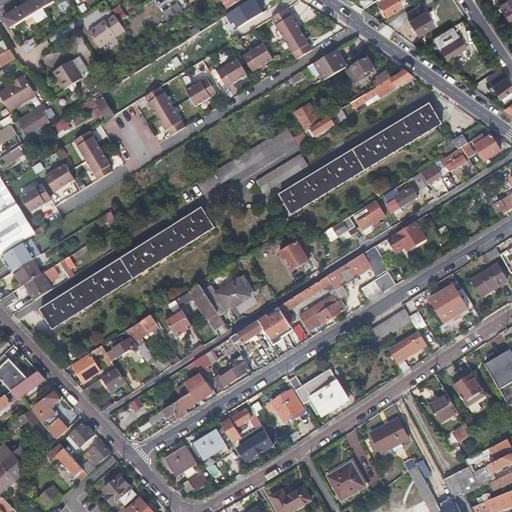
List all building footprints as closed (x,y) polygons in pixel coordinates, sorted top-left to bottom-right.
[(11,28),(33,16),(37,23),(48,17),(43,9),(55,3),(53,0),(35,0),(4,18),(11,28)] [(165,0),(156,6),(157,8),(158,9),(137,23),(141,29),(162,16),(167,22),(182,12),(173,0),(165,0)] [(384,0),(379,3),(387,16),(402,7),(397,0),(384,0)] [(511,0),(496,0),(500,5),(499,6),(498,6),(502,11),(501,12),(506,19),(511,15),(511,0)] [(408,15),(411,20),(424,12),(421,7),(408,15)] [(287,9),(271,18),(297,60),(313,50),(287,9)] [(408,22),(412,29),(417,36),(433,26),(425,12),(424,12),(411,20),(408,22)] [(105,20),(89,31),(100,48),(125,31),(115,16),(106,22),(105,20)] [(26,51),(32,47),(38,43),(34,38),(22,45),(26,51)] [(441,51),(443,55),(446,60),(464,48),(459,40),(441,51)] [(273,59),(264,43),(243,56),(253,72),(273,59)] [(11,50),(8,52),(6,53),(3,50),(0,51),(0,69),(17,59),(11,50)] [(325,80),(336,73),(346,67),(337,51),(315,64),(325,80)] [(72,59),(54,71),(66,89),(90,73),(79,56),(73,61),(72,59)] [(375,67),(369,56),(347,69),(356,82),(366,75),(365,73),(375,67)] [(248,75),(238,59),(218,72),(227,87),(248,75)] [(352,101),(351,102),(354,107),(378,93),(380,96),(412,75),(404,69),(390,78),(375,87),(364,94),(352,101)] [(372,82),(375,87),(390,78),(385,70),(375,76),(377,79),(372,82)] [(486,78),(489,83),(492,88),(492,89),(497,97),(500,96),(504,103),(511,97),(511,87),(500,70),(486,78)] [(14,88),(1,96),(11,112),(37,95),(25,77),(16,83),(18,85),(14,88)] [(207,78),(187,91),(197,106),(217,94),(207,78)] [(161,87),(147,96),(150,102),(149,103),(166,131),(168,130),(172,136),(186,128),(161,87)] [(362,90),(350,98),(352,101),(364,94),(362,90)] [(86,112),(92,109),(98,105),(100,106),(94,110),(99,118),(105,115),(108,120),(115,115),(101,93),(82,106),(86,112)] [(511,102),(503,109),(511,115),(511,102)] [(305,128),(311,123),(318,119),(308,103),(295,111),(305,128)] [(442,124),(436,114),(430,105),(281,194),(292,215),(442,124)] [(29,135),(37,129),(46,124),(41,114),(44,112),(40,106),(35,109),(20,120),(29,135)] [(317,136),(326,130),(335,125),(332,120),(336,118),(333,113),(311,126),(317,136)] [(0,121),(3,127),(13,122),(10,116),(0,121)] [(54,124),(58,131),(71,123),(67,116),(54,124)] [(59,132),(58,131),(54,124),(47,129),(52,137),(59,132)] [(0,132),(0,143),(17,133),(12,125),(0,132)] [(210,190),(293,139),(292,138),(286,128),(203,180),(210,190)] [(293,139),(294,140),(295,141),(294,142),(301,150),(307,146),(302,137),(310,131),(308,128),(292,138),(293,139)] [(88,132),(74,141),(99,181),(113,173),(109,166),(111,165),(92,135),(91,136),(88,132)] [(458,149),(462,146),(466,143),(461,135),(452,140),(458,149)] [(476,145),(481,152),(485,160),(502,150),(493,135),(476,145)] [(0,158),(3,162),(5,166),(32,149),(27,141),(0,158)] [(466,143),(462,146),(464,149),(469,157),(473,154),(466,143)] [(462,146),(458,149),(447,156),(449,159),(464,149),(462,146)] [(309,166),(305,160),(302,154),(256,181),(264,194),(309,166)] [(466,161),(464,158),(462,155),(446,164),(451,171),(466,161)] [(33,166),(36,173),(45,170),(42,162),(33,166)] [(75,180),(66,165),(46,177),(55,193),(75,180)] [(440,176),(440,175),(438,173),(440,171),(438,168),(436,170),(433,165),(421,172),(429,184),(440,176)] [(418,174),(415,176),(412,178),(420,189),(425,186),(418,174)] [(0,254),(35,233),(0,177),(0,254)] [(53,201),(43,185),(23,197),(33,213),(53,201)] [(397,205),(402,202),(415,194),(410,187),(403,191),(402,190),(396,194),(393,190),(383,196),(385,201),(384,202),(385,204),(389,210),(391,209),(397,205)] [(506,209),(511,205),(511,192),(494,203),(498,210),(504,207),(506,209)] [(235,213),(229,204),(223,195),(41,309),(53,328),(235,213)] [(375,201),(364,208),(353,215),(361,229),(372,222),(374,225),(379,222),(377,219),(384,215),(375,201)] [(400,209),(397,205),(391,209),(393,213),(400,209)] [(343,221),(348,229),(348,231),(355,227),(349,218),(343,221)] [(348,231),(348,229),(343,221),(332,228),(326,232),(332,241),(349,231),(348,231)] [(387,239),(397,257),(428,240),(417,222),(387,239)] [(273,240),(275,243),(276,246),(283,242),(279,236),(273,240)] [(510,248),(505,240),(481,255),(486,263),(510,248)] [(13,272),(15,271),(33,260),(37,257),(27,241),(3,256),(13,272)] [(309,260),(304,251),(298,242),(281,253),(292,271),(309,260)] [(328,286),(331,291),(334,295),(301,316),(310,331),(321,323),(322,325),(344,311),(342,308),(345,306),(340,298),(348,294),(342,286),(373,266),(378,274),(389,267),(376,246),(280,307),(290,324),(295,321),(289,311),(328,286)] [(33,260),(15,271),(24,286),(26,284),(42,274),(33,260)] [(69,278),(72,276),(74,275),(65,260),(60,263),(69,278)] [(472,279),(477,288),(482,296),(506,281),(497,264),(472,279)] [(397,285),(393,278),(389,272),(362,288),(370,301),(397,285)] [(42,274),(26,284),(34,297),(51,286),(43,273),(42,274)] [(244,276),(209,298),(220,315),(251,296),(249,294),(254,291),(244,276)] [(446,323),(456,316),(467,309),(452,283),(429,298),(446,323)] [(209,298),(205,291),(201,284),(177,299),(180,305),(195,297),(214,328),(224,322),(220,315),(209,298)] [(1,300),(4,304),(7,307),(17,300),(13,293),(1,300)] [(180,305),(177,299),(170,303),(173,310),(164,316),(175,334),(177,335),(179,335),(181,335),(194,327),(180,305)] [(292,326),(290,324),(280,307),(231,338),(235,344),(242,340),(244,343),(250,339),(256,335),(264,330),(274,345),(283,340),(279,334),(292,326)] [(405,309),(386,320),(368,331),(375,343),(411,320),(405,309)] [(127,330),(136,344),(138,342),(134,336),(137,335),(139,337),(140,337),(141,339),(159,328),(151,315),(127,330)] [(139,349),(136,344),(127,330),(120,334),(124,341),(113,348),(119,358),(134,349),(136,352),(139,350),(139,349)] [(390,348),(394,356),(398,363),(426,345),(418,331),(390,348)] [(511,350),(511,336),(511,337),(505,341),(510,349),(484,364),(511,414),(511,350)] [(141,348),(139,349),(139,350),(149,366),(155,362),(145,345),(141,348)] [(193,362),(196,367),(199,371),(218,359),(213,350),(193,362)] [(0,379),(11,391),(28,379),(5,353),(0,357),(0,379)] [(87,370),(91,367),(95,365),(89,356),(73,367),(83,382),(91,377),(87,370)] [(232,366),(233,367),(245,360),(242,356),(235,360),(236,363),(232,366)] [(105,370),(107,375),(117,368),(110,357),(105,360),(109,367),(105,370)] [(245,360),(233,367),(215,379),(221,389),(251,370),(245,360)] [(117,368),(107,375),(83,390),(88,395),(106,383),(112,393),(126,383),(117,368)] [(308,400),(313,407),(317,414),(320,412),(322,415),(348,400),(328,368),(300,385),(294,375),(288,379),(292,385),(303,403),(308,400)] [(11,391),(0,399),(0,411),(11,404),(8,399),(14,394),(18,399),(46,379),(39,372),(28,379),(11,391)] [(176,402),(180,400),(207,384),(201,374),(186,383),(187,386),(172,395),(176,402)] [(467,406),(476,400),(484,394),(472,376),(455,387),(467,406)] [(207,384),(180,400),(185,409),(212,392),(207,384)] [(298,406),(303,403),(292,385),(270,399),(271,400),(276,409),(284,421),(301,411),(298,406)] [(57,415),(52,419),(46,423),(44,419),(53,412),(49,407),(59,399),(53,391),(29,408),(38,420),(57,438),(69,428),(57,415)] [(447,394),(438,400),(429,405),(439,423),(457,412),(447,394)] [(135,413),(145,407),(138,397),(129,404),(135,413)] [(180,400),(176,402),(149,418),(150,420),(152,423),(165,416),(166,417),(174,412),(178,419),(188,414),(185,409),(180,400)] [(271,412),(276,409),(271,400),(266,403),(271,412)] [(239,432),(243,430),(247,427),(244,423),(256,416),(250,406),(221,424),(233,442),(242,437),(239,432)] [(29,408),(8,423),(15,431),(25,422),(47,447),(57,438),(38,420),(29,408)] [(381,453),(394,446),(407,438),(396,419),(370,433),(381,453)] [(153,425),(152,423),(150,420),(139,426),(143,431),(153,425)] [(69,435),(75,441),(81,447),(93,436),(82,424),(69,435)] [(470,433),(467,429),(465,424),(452,434),(459,443),(470,433)] [(267,430),(236,446),(246,464),(276,448),(267,430)] [(201,460),(209,455),(217,450),(220,455),(226,452),(223,447),(225,446),(216,431),(194,444),(198,452),(197,453),(201,460)] [(99,462),(105,457),(110,452),(99,440),(89,449),(90,450),(84,455),(91,463),(93,465),(98,460),(99,462)] [(466,461),(468,464),(469,467),(481,461),(492,456),(493,458),(511,449),(507,440),(466,461)] [(83,480),(89,474),(77,461),(73,457),(61,444),(50,454),(55,461),(59,457),(68,466),(66,468),(70,473),(72,471),(76,476),(78,474),(83,480)] [(2,445),(0,446),(0,461),(16,478),(19,475),(19,463),(2,445)] [(166,460),(172,470),(178,479),(181,477),(179,473),(197,463),(187,447),(166,460)] [(77,453),(73,457),(77,461),(81,457),(77,453)] [(472,473),(480,489),(490,484),(491,484),(486,474),(492,472),(492,473),(511,463),(511,458),(510,454),(484,467),(472,473)] [(81,457),(77,461),(89,474),(96,468),(91,463),(84,455),(81,457)] [(343,500),(360,490),(377,480),(362,456),(328,475),(343,500)] [(415,462),(417,466),(423,477),(430,474),(422,459),(415,462)] [(0,492),(16,478),(0,461),(0,492)] [(472,473),(484,467),(481,461),(469,467),(472,473)] [(187,474),(190,478),(202,471),(197,463),(179,473),(181,477),(187,474)] [(441,511),(437,504),(423,477),(417,466),(408,471),(430,511),(441,511)] [(461,498),(480,489),(472,473),(469,467),(444,480),(452,496),(460,511),(467,511),(466,509),(461,498)] [(190,478),(194,485),(199,487),(208,482),(202,471),(190,478)] [(511,472),(491,484),(490,484),(493,490),(511,480),(511,472)] [(122,475),(113,482),(104,489),(108,493),(105,496),(113,505),(121,498),(127,504),(138,494),(132,488),(133,487),(122,475)] [(185,491),(194,485),(190,478),(181,484),(185,491)] [(38,499),(48,510),(64,496),(54,485),(38,499)] [(511,486),(482,502),(486,510),(487,511),(493,511),(511,503),(511,486)] [(288,511),(311,499),(307,493),(303,487),(286,496),(282,490),(272,496),(280,511),(288,511)] [(441,511),(460,511),(452,496),(437,504),(441,511)] [(126,511),(156,511),(142,497),(126,511)] [(476,511),(482,511),(486,510),(482,502),(473,506),(476,511)]
